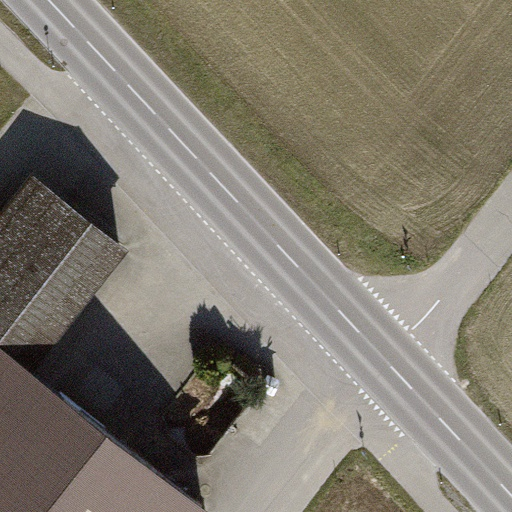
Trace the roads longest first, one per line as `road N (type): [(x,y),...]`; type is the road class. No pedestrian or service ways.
road 1 (tertiary): [(54,0),(392,363)]
road 2 (unclassified): [(511,212),(392,363)]
road 3 (unclassified): [(392,363),(273,511)]
road 4 (tertiary): [(392,363),(511,494)]
